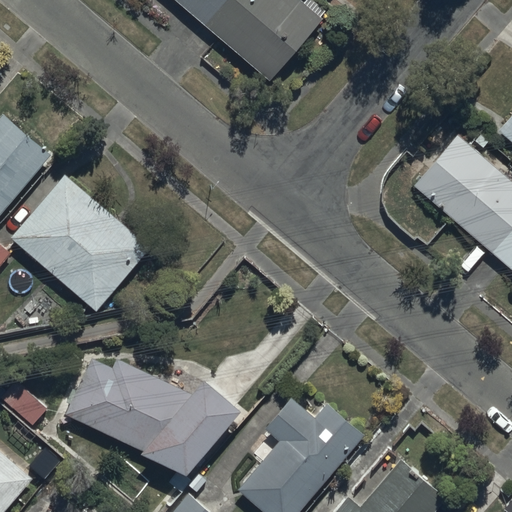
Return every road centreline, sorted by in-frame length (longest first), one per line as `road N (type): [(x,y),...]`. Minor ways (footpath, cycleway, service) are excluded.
road 1 (residential): [(48,0),(283,199)]
road 2 (residential): [(283,199),(511,400)]
road 3 (residential): [(283,199),(454,0)]
